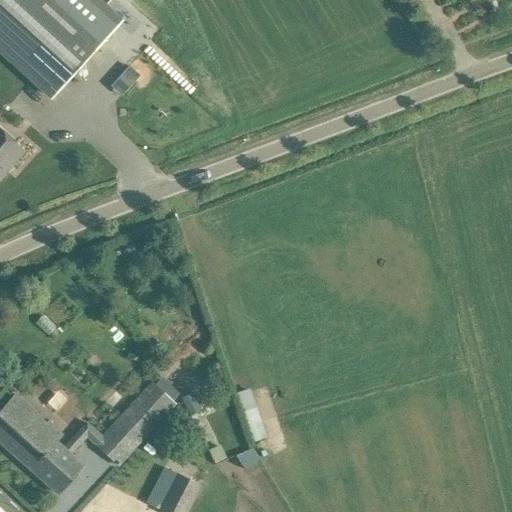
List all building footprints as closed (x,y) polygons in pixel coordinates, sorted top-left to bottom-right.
[(0,0),(0,48),(54,98),(103,43),(114,31),(119,26),(90,0),(0,0)] [(121,75),(131,85),(134,83),(140,76),(130,65),(121,75)] [(0,176),(23,151),(0,130),(0,176)] [(151,383),(132,404),(121,417),(102,438),(86,423),(64,448),(58,442),(62,437),(31,409),(16,396),(0,413),(0,441),(59,494),(72,479),(83,467),(71,456),(87,437),(120,466),(175,404),(153,384),(151,383)] [(252,387),(238,391),(252,441),(266,437),(252,387)] [(189,416),(201,411),(194,395),(182,401),(189,416)] [(216,465),(227,459),(220,445),(209,450),(216,465)] [(162,511),(186,511),(200,486),(165,468),(146,504),(162,511)]
